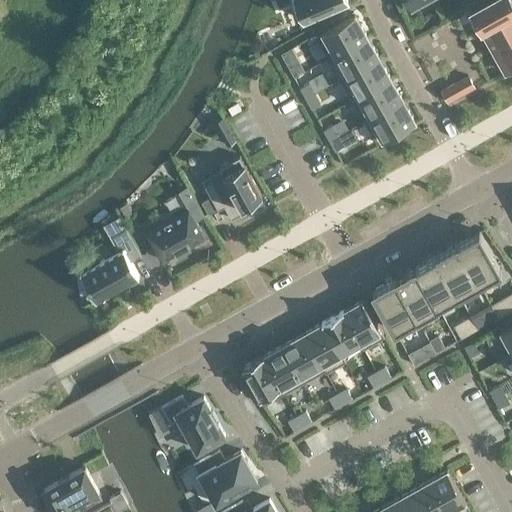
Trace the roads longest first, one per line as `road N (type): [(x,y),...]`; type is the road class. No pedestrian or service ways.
road 1 (residential): [(483,187),(195,348)]
road 2 (residential): [(511,506),(451,410),(430,410),(287,488)]
road 3 (residential): [(195,348),(1,458)]
road 4 (residential): [(374,0),(451,147),(483,187)]
road 5 (residential): [(195,348),(287,488)]
